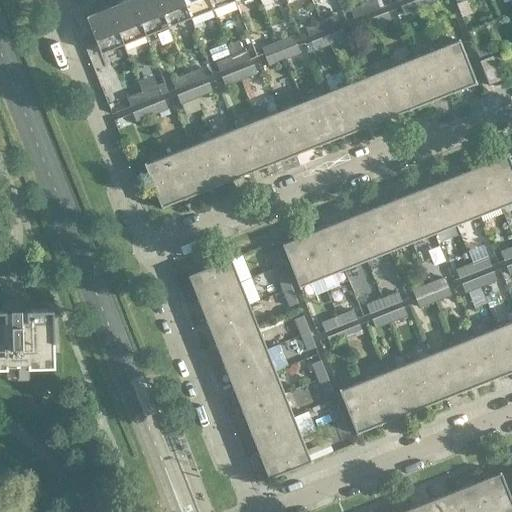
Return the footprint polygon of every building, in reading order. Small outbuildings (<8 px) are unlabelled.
[(118,8),(110,11),(109,12),(122,45),(145,35),(132,3),(133,2),(131,0),(125,0),(116,4),(118,8)] [(138,0),(133,2),(132,3),(145,35),(167,27),(156,0),(138,0)] [(156,0),(167,27),(190,18),(182,0),(156,0)] [(182,0),(190,18),(212,9),(208,0),(182,0)] [(208,0),(212,9),(234,0),(208,0)] [(380,0),(372,0),(365,3),(368,12),(383,7),(380,0)] [(419,9),(416,0),(400,6),(403,15),(419,9)] [(435,2),(433,0),(415,0),(416,0),(419,9),(435,2)] [(466,0),(464,0),(456,4),(461,18),(472,13),(466,0)] [(368,12),(365,3),(349,9),(353,19),(368,12)] [(100,53),(122,45),(109,12),(110,11),(108,7),(94,12),(96,17),(87,20),(100,53)] [(390,20),(387,12),(371,18),(374,26),(390,20)] [(335,15),(319,21),(323,30),(338,24),(335,15)] [(374,26),(371,18),(355,24),(359,32),(374,26)] [(323,30),(319,21),(304,27),(308,36),(323,30)] [(346,38),(342,29),(326,36),(330,44),(346,38)] [(291,36),(276,42),(280,51),(295,45),(291,36)] [(330,44),(326,36),(311,42),(314,50),(330,44)] [(458,40),(435,49),(452,93),(454,92),(453,91),(473,83),(474,84),(476,83),(475,81),(458,40)] [(280,51),(276,42),(261,47),(265,57),(280,51)] [(479,60),(491,55),(487,44),(475,49),(479,60)] [(299,54),(295,45),(280,51),(283,60),(299,54)] [(452,93),(435,49),(413,58),(430,102),(431,101),(431,100),(451,92),(451,93),(452,93)] [(245,50),(230,56),(234,66),(249,60),(245,50)] [(283,60),(280,51),(265,57),(268,66),(283,60)] [(493,55),(478,61),(488,86),(502,80),(493,55)] [(234,66),(230,56),(215,62),(219,72),(234,66)] [(430,102),(413,58),(390,67),(408,110),(409,110),(409,109),(429,101),(429,102),(430,102)] [(256,73),(253,65),(237,71),(240,79),(256,73)] [(408,110),(390,67),(368,76),(385,119),(387,119),(386,117),(406,110),(407,111),(408,110)] [(201,68),(185,74),(189,83),(204,77),(201,68)] [(240,79),(237,71),(221,77),(224,85),(240,79)] [(189,83),(185,74),(170,80),(174,89),(189,83)] [(385,119),(368,76),(346,85),(363,128),(364,128),(364,126),(384,118),(384,120),(385,119)] [(211,91),(208,82),(192,89),(195,97),(211,91)] [(363,128),(346,85),(324,93),(341,137),(342,136),(342,135),(362,127),(362,128),(363,128)] [(156,86),(141,92),(144,101),(160,95),(156,86)] [(195,97),(192,89),(176,95),(180,103),(195,97)] [(144,101),(141,92),(126,98),(129,107),(144,101)] [(341,137),(324,93),(301,102),(318,146),(320,145),(319,144),(339,136),(340,137),(341,137)] [(167,108),(163,100),(148,106),(151,115),(167,108)] [(318,146),(301,102),(279,111),(296,155),(297,154),(297,153),(317,145),(317,146),(318,146)] [(151,115),(148,106),(132,113),(135,121),(151,115)] [(296,155),(279,111),(256,120),(274,163),(275,163),(274,162),(294,154),(295,155),(296,155)] [(274,163),(256,120),(234,129),(251,172),(252,172),(252,171),(272,163),(272,164),(274,163)] [(251,172),(234,129),(212,138),(229,181),(230,181),(230,179),(250,172),(250,173),(251,172)] [(229,181),(212,138),(189,147),(206,190),(208,189),(207,188),(227,180),(228,182),(229,181)] [(206,190),(189,147),(167,155),(184,199),(185,198),(185,197),(205,189),(205,190),(206,190)] [(484,163),(483,163),(500,207),(511,202),(511,168),(506,154),(504,155),(505,156),(485,164),(484,163)] [(184,199),(167,155),(144,165),(150,181),(148,182),(153,196),(156,195),(160,205),(159,205),(160,208),(163,207),(162,206),(183,198),(183,199),(184,199)] [(500,207),(483,163),(482,164),(482,165),(462,173),(462,172),(461,172),(478,216),(500,207)] [(478,216),(461,172),(459,173),(460,174),(440,182),(439,180),(438,181),(456,224),(478,216)] [(456,224),(438,181),(437,181),(437,183),(418,191),(417,189),(416,190),(433,233),(456,224)] [(433,233),(416,190),(415,190),(415,191),(395,199),(395,198),(394,199),(411,242),(433,233)] [(411,242),(394,199),(392,199),(393,200),(373,208),(372,207),(371,207),(388,251),(411,242)] [(388,251),(371,207),(370,208),(371,209),(350,217),(350,216),(348,216),(366,260),(388,251)] [(366,260),(348,216),(347,217),(348,218),(328,226),(327,225),(326,225),(344,269),(366,260)] [(344,269),(326,225),(325,226),(325,227),(306,235),(305,234),(304,234),(321,278),(344,269)] [(321,278),(304,234),(303,235),(303,236),(283,244),(283,242),(280,243),(281,246),(282,246),(298,287),(321,278)] [(511,257),(511,247),(500,252),(503,261),(511,257)] [(282,265),(276,249),(268,252),(274,268),(282,265)] [(487,257),(471,264),(475,272),(490,266),(487,257)] [(195,298),(196,299),(239,282),(230,259),(214,265),(213,263),(199,269),(200,271),(189,275),(189,274),(186,276),(187,278),(188,277),(196,298),(195,298)] [(475,272),(471,264),(455,270),(459,278),(475,272)] [(291,287),(285,271),(277,274),(283,290),(291,287)] [(495,280),(492,272),(476,278),(480,286),(495,280)] [(444,278),(428,284),(431,292),(447,286),(444,278)] [(480,286),(476,278),(460,284),(464,292),(480,286)] [(248,304),(239,282),(196,299),(196,301),(197,300),(205,320),(204,321),(248,304)] [(431,292),(428,284),(412,290),(415,299),(431,292)] [(450,294),(447,286),(431,292),(434,301),(450,294)] [(297,303),(291,287),(283,290),(289,306),(297,303)] [(434,301),(431,292),(415,299),(418,307),(434,301)] [(397,293),(381,299),(385,308),(401,301),(397,293)] [(385,308),(381,299),(366,305),(369,314),(385,308)] [(5,302),(2,303),(2,309),(0,309),(0,366),(5,367),(5,364),(25,363),(26,366),(52,365),(50,308),(25,308),(24,302),(21,301),(16,300),(12,300),(8,301),(5,302)] [(257,326),(248,304),(204,321),(205,323),(206,323),(214,342),(213,343),(213,344),(257,326)] [(406,315),(402,307),(387,313),(390,322),(406,315)] [(353,311),(337,317),(340,325),(356,319),(353,311)] [(390,322),(387,313),(371,320),(374,328),(390,322)] [(309,332),(303,316),(294,319),(300,335),(309,332)] [(340,325),(337,317),(321,323),(324,331),(340,325)] [(511,322),(496,328),(511,367),(511,322)] [(361,333),(358,325),(342,331),(345,339),(361,333)] [(266,349),(257,326),(213,344),(214,345),(215,345),(223,365),(222,365),(222,366),(266,349)] [(511,367),(496,328),(474,337),(491,381),(493,380),(492,379),(511,371),(511,370),(511,367)] [(345,339),(342,331),(326,337),(329,345),(345,339)] [(315,347),(309,332),(300,335),(307,351),(315,347)] [(491,381),(474,337),(451,346),(469,389),(470,389),(470,388),(490,380),(490,381),(491,381)] [(469,389),(451,346),(429,355),(446,398),(448,398),(447,397),(467,389),(468,390),(469,389)] [(274,371),(266,349),(222,366),(223,368),(224,367),(232,387),(231,388),(274,371)] [(446,398),(429,355),(407,364),(424,407),(425,407),(425,405),(445,398),(445,399),(446,398)] [(327,376),(320,360),(312,364),(318,380),(327,376)] [(424,407),(407,364),(384,373),(402,416),(403,416),(402,414),(422,406),(423,408),(424,407)] [(283,393),(274,371),(231,388),(232,390),(233,390),(241,409),(239,410),(240,411),(283,393)] [(402,416),(384,373),(362,381),(379,425),(381,424),(380,423),(400,415),(400,416),(402,416)] [(333,392),(327,376),(318,380),(324,395),(333,392)] [(379,425),(362,381),(339,391),(356,434),(358,433),(358,432),(378,424),(378,425),(379,425)] [(292,416),(283,393),(240,411),(240,412),(242,412),(249,432),(248,432),(248,433),(292,416)] [(344,421),(338,405),(329,408),(336,424),(344,421)] [(301,438),(292,416),(248,433),(249,435),(250,434),(258,454),(257,455),(301,438)] [(99,428),(96,421),(89,424),(92,431),(99,428)] [(350,437),(344,421),(336,424),(342,440),(350,437)] [(310,462),(301,438),(257,455),(258,457),(259,456),(267,476),(266,477),(267,479),(270,478),(269,478),(280,474),(281,476),(295,470),(294,468),(310,462)] [(477,480),(476,481),(488,511),(511,511),(511,503),(500,472),(497,473),(498,474),(478,482),(477,480)] [(488,511),(476,481),(475,481),(475,483),(455,491),(455,489),(454,490),(462,511),(488,511)] [(462,511),(454,490),(453,490),(453,491),(433,499),(433,498),(432,498),(436,511),(462,511)] [(436,511),(432,498),(430,499),(431,500),(411,508),(410,507),(409,507),(411,511),(436,511)]
